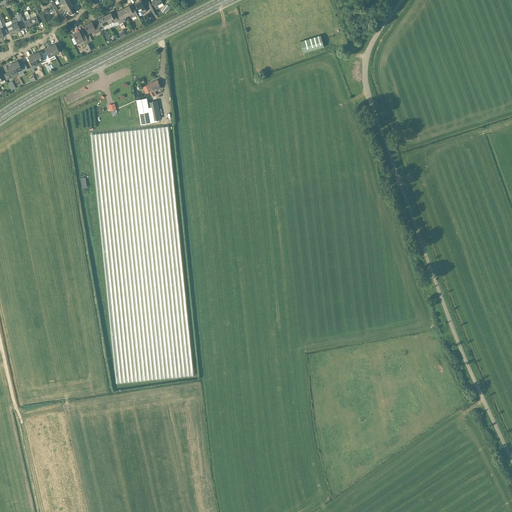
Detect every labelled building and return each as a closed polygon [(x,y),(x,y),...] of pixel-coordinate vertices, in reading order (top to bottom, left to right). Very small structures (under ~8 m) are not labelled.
[(69,0),(63,3),(66,9),(73,5),(69,0)] [(152,0),(153,0),(151,1),(150,0),(149,0),(147,2),(152,13),(153,15),(157,13),(158,12),(156,10),(154,6),(155,5),(156,6),(158,5),(159,8),(163,6),(160,0),(152,0)] [(150,9),(146,1),(142,3),(141,1),(135,4),(138,11),(142,10),(143,12),(150,9)] [(66,9),(62,11),(64,14),(68,11),(69,15),(76,11),(73,5),(66,9)] [(129,6),(123,9),(127,16),(130,15),(131,18),(137,15),(134,7),(130,9),(129,6)] [(34,12),(29,14),(29,15),(33,26),(39,24),(36,16),(39,15),(37,8),(34,10),(34,12)] [(116,16),(115,16),(119,24),(123,22),(125,21),(124,17),(127,16),(123,9),(117,12),(118,14),(116,16)] [(24,21),(21,22),(22,25),(26,24),(26,25),(27,28),(33,26),(29,15),(29,14),(28,13),(25,14),(27,20),(25,21),(24,21)] [(115,26),(119,24),(115,15),(112,16),(110,13),(104,16),(108,24),(110,28),(115,25),(115,26)] [(16,18),(11,20),(11,21),(15,32),(20,30),(19,27),(19,26),(22,25),(21,22),(19,15),(18,14),(14,15),(16,18)] [(99,21),(96,23),(97,24),(100,31),(102,30),(104,29),(103,26),(108,24),(104,16),(98,19),(99,21)] [(3,17),(0,17),(0,18),(3,26),(6,25),(6,26),(7,26),(10,34),(15,32),(11,21),(5,23),(3,17)] [(95,34),(100,31),(97,24),(94,25),(93,23),(92,23),(92,22),(85,26),(88,33),(93,30),(95,34)] [(79,31),(73,34),(74,38),(72,39),(75,45),(77,43),(80,42),(81,43),(84,42),(85,44),(89,42),(88,42),(85,34),(83,30),(79,32),(79,31)] [(324,47),(321,35),(300,41),(304,53),(324,47)] [(55,44),(50,46),(54,55),(59,52),(55,44)] [(54,55),(50,46),(45,49),(49,57),(54,55)] [(39,52),(33,54),(37,63),(39,67),(42,66),(42,65),(47,62),(45,59),(44,57),(41,58),(39,52)] [(37,63),(33,54),(28,57),(32,66),(29,68),(32,73),(35,72),(33,68),(35,67),(36,66),(35,64),(37,63)] [(17,61),(13,63),(17,72),(20,70),(21,72),(22,72),(27,69),(25,63),(20,66),(19,65),(17,61)] [(17,72),(13,63),(8,66),(10,71),(7,73),(9,78),(15,76),(18,74),(16,72),(17,72)] [(161,88),(157,80),(146,85),(149,92),(149,91),(152,96),(154,95),(155,96),(157,95),(155,91),(161,88)] [(147,102),(146,97),(136,99),(140,124),(154,121),(154,120),(161,119),(157,100),(147,102)]
